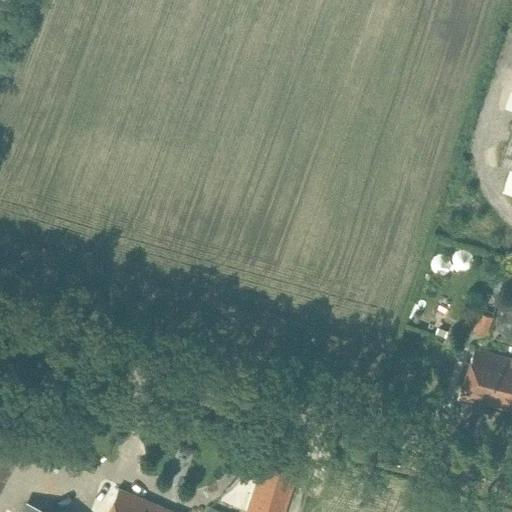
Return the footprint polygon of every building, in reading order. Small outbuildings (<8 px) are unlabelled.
[(511,120),(498,163),(511,167),(511,186),(511,188),(511,187),(511,120)] [(511,289),(498,331),(511,335),(511,289)] [(493,317),(479,312),(473,330),(487,335),(493,317)] [(511,358),(472,348),(459,396),(511,409),(511,358)] [(0,419),(0,491),(28,433),(0,419)] [(280,511),(297,458),(265,447),(244,511),(280,511)] [(174,511),(118,488),(107,511),(174,511)] [(52,511),(28,502),(23,511),(52,511)]
